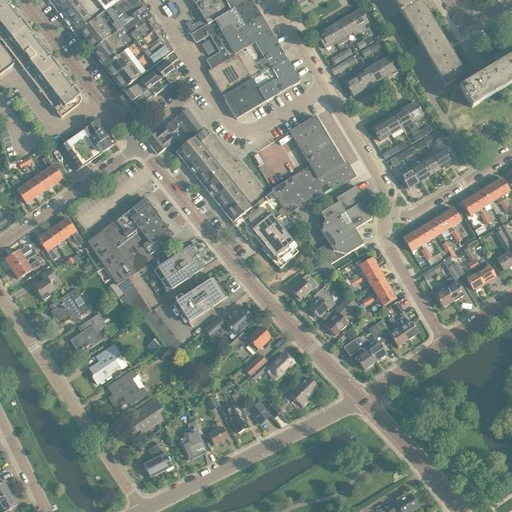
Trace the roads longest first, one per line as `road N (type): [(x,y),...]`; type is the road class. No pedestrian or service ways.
road 1 (unclassified): [(361,397),(244,274),(140,147)]
road 2 (unclassified): [(145,507),(0,295)]
road 3 (residential): [(326,87),(254,127),(224,122),(156,0)]
road 4 (unclassified): [(145,507),(361,397)]
road 5 (unclassified): [(140,147),(23,0)]
road 6 (unclassified): [(140,147),(61,207),(0,240)]
road 7 (unclassified): [(460,511),(361,397)]
road 8 (residential): [(445,342),(384,239),(383,214)]
road 9 (residential): [(383,214),(420,211),(511,154)]
road 10 (residential): [(383,214),(381,181),(326,87)]
